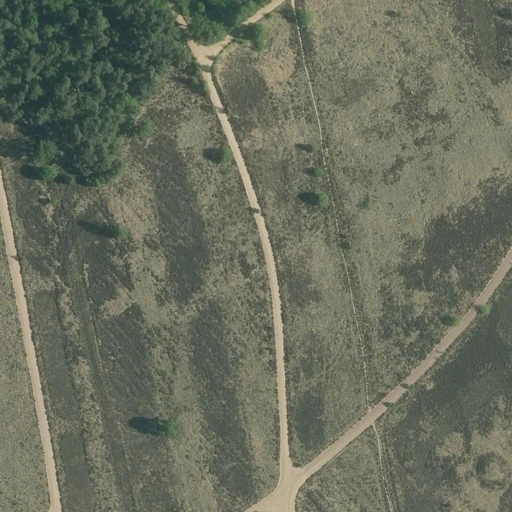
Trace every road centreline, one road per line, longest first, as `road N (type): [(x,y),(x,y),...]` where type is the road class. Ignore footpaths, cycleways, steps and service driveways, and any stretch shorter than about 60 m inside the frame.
road 1 (track): [(170,0),(200,59),(266,252),(288,511)]
road 2 (track): [(253,511),(370,419),(466,320),(511,255)]
road 3 (track): [(56,511),(0,194)]
